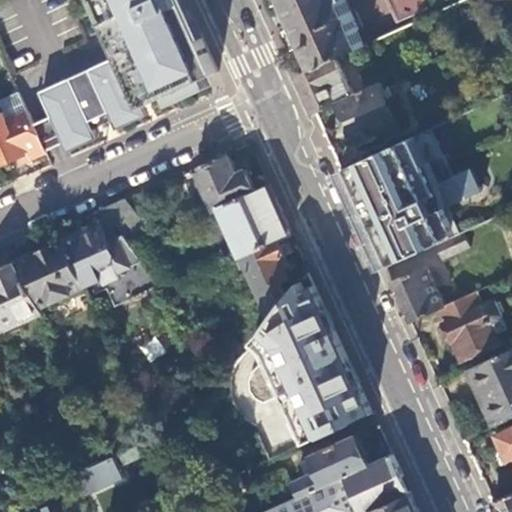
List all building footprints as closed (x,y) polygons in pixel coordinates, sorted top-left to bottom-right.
[(42,90),(54,116),(65,142),(220,73),(186,0),(97,0),(122,54),(42,90)] [(337,58),(367,45),(359,28),(363,27),(350,0),(286,0),(317,67),(337,58)] [(429,8),(425,0),(388,0),(398,22),(429,8)] [(307,94),(317,114),(339,104),(355,97),(354,95),(337,58),(317,67),(299,76),(307,94)] [(402,127),(382,82),(354,95),(355,97),(339,104),(356,142),(379,131),(382,137),(402,127)] [(0,103),(4,112),(8,120),(29,110),(20,91),(0,99),(0,103)] [(35,124),(29,110),(8,120),(4,112),(0,113),(0,153),(4,164),(21,156),(27,154),(30,160),(47,152),(47,150),(35,124)] [(54,116),(35,124),(47,150),(65,142),(54,116)] [(433,128),(342,170),(359,207),(387,268),(438,245),(462,234),(449,207),(484,191),(473,168),(455,176),(433,128)] [(24,163),(30,160),(27,154),(21,156),(24,163)] [(252,190),(244,168),(234,171),(228,156),(190,169),(204,207),(252,190)] [(247,295),(291,279),(277,240),(286,237),(268,186),(214,206),(247,295)] [(66,238),(87,285),(89,289),(94,288),(97,293),(110,287),(118,305),(166,283),(135,244),(126,233),(121,237),(112,241),(103,222),(66,238)] [(472,247),(466,232),(462,234),(438,245),(444,259),(472,247)] [(41,305),(87,285),(66,238),(20,258),(41,305)] [(41,305),(20,258),(0,267),(0,337),(10,333),(8,327),(44,311),(41,305)] [(447,308),(447,305),(429,267),(393,283),(405,309),(412,324),(439,311),(447,308)] [(298,447),(373,413),(310,273),(289,300),(274,321),(250,349),(259,356),(298,447)] [(501,344),(477,292),(447,305),(447,308),(439,311),(453,342),(458,340),(466,360),(501,344)] [(157,338),(141,347),(148,361),(165,352),(157,338)] [(497,426),(511,418),(511,350),(471,369),(497,426)] [(511,461),(511,427),(498,434),(510,462),(511,461)] [(304,495),(371,464),(358,434),(314,455),(320,469),(298,479),(304,494),(304,495)] [(142,456),(137,444),(118,453),(123,465),(142,456)] [(401,469),(394,454),(371,464),(304,495),(304,494),(264,511),(370,511),(373,511),(412,493),(401,469)] [(88,466),(93,475),(113,465),(109,457),(88,466)] [(53,483),(57,492),(93,475),(88,466),(53,483)] [(239,472),(214,483),(221,497),(245,486),(239,472)] [(420,511),(412,493),(373,511),(420,511)] [(511,511),(511,494),(493,503),(497,511),(511,511)]
